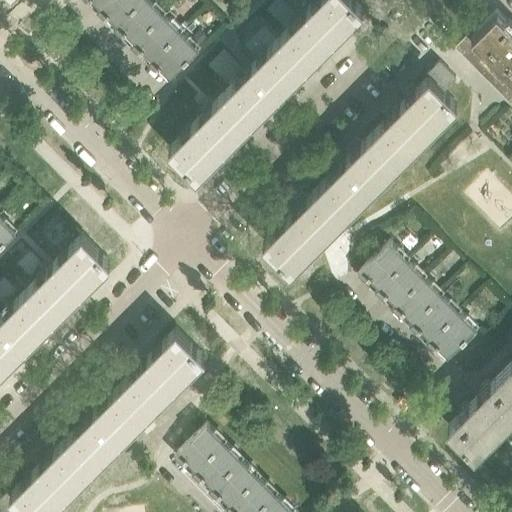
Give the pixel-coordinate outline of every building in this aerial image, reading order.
[(117,24),(140,0),(105,0),(100,6),(117,24)] [(134,41),(164,10),(153,0),(140,0),(117,24),(134,41)] [(306,62),(361,7),(354,0),(315,0),(280,35),(306,62)] [(511,24),(496,8),(476,28),(473,26),(454,44),(510,100),(511,98),(511,24)] [(151,58),(181,27),(164,10),(134,41),(151,58)] [(168,76),(199,45),(181,27),(151,58),(168,76)] [(251,117),(306,62),(280,35),(225,90),(251,117)] [(443,88),(455,75),(439,59),(426,72),(429,74),(443,88)] [(400,156),(455,101),(443,88),(429,74),(374,130),(400,156)] [(196,171),(231,137),(251,117),(225,90),(170,145),(196,171)] [(345,210),(400,156),(374,130),(319,184),(345,210)] [(306,249),(345,210),(319,184),(280,223),(306,249)] [(0,242),(15,227),(0,211),(0,242)] [(306,249),(280,223),(264,239),(290,265),(306,249)] [(53,314),(109,259),(82,232),(27,287),(53,314)] [(378,284),(408,255),(390,237),(360,267),(361,268),(378,284)] [(395,301),(425,272),(408,255),(378,284),(395,301)] [(412,318),(442,289),(425,272),(395,301),(412,318)] [(0,366),(47,320),(53,314),(27,287),(0,313),(0,366)] [(429,336),(459,306),(442,289),(412,318),(429,336)] [(447,355),(477,324),(459,306),(429,336),(446,353),(445,353),(447,355)] [(147,408),(202,353),(176,326),(121,381),(147,408)] [(511,378),(511,360),(503,369),(511,378)] [(474,450),(511,412),(511,378),(503,369),(448,424),(474,450)] [(93,462),(147,408),(121,381),(67,436),(93,462)] [(195,467),(225,437),(207,419),(174,452),(181,459),(184,456),(195,467)] [(31,511),(42,511),(93,462),(67,436),(11,491),(25,505),(31,511)] [(212,484),(242,454),(225,437),(195,467),(191,470),(198,477),(201,473),(212,484)] [(229,501),(258,471),(242,454),(212,484),(209,487),(215,494),(219,491),(229,501)] [(252,511),(276,488),(258,471),(229,501),(226,504),(232,511),(236,508),(239,511),(252,511)] [(17,511),(25,505),(11,491),(8,488),(0,496),(0,505),(6,511),(17,511)] [(288,511),(294,507),(276,488),(252,511),(288,511)]
